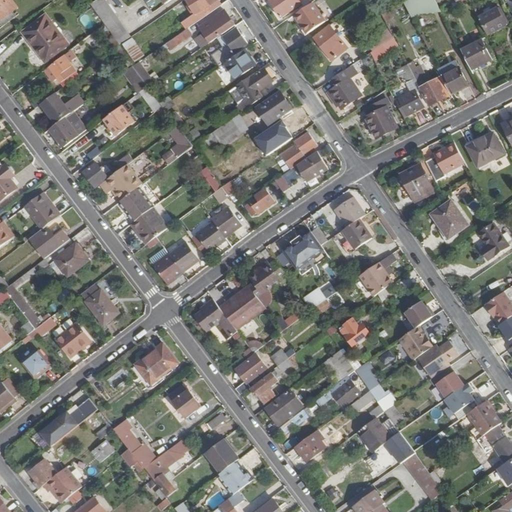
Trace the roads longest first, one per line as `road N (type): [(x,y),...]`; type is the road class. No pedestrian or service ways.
road 1 (residential): [(0,96),(165,312)]
road 2 (residential): [(511,391),(359,170)]
road 3 (residential): [(165,312),(317,511)]
road 4 (residential): [(165,312),(359,170)]
road 5 (residential): [(0,440),(165,312)]
road 6 (residential): [(359,170),(242,0)]
road 7 (residential): [(359,170),(511,92)]
